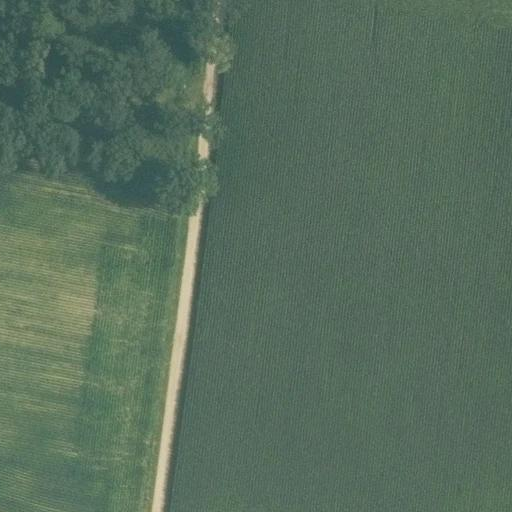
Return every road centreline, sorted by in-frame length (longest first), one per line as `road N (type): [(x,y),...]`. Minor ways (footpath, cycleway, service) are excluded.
road 1 (track): [(209,101),(157,511)]
road 2 (track): [(209,101),(0,85)]
